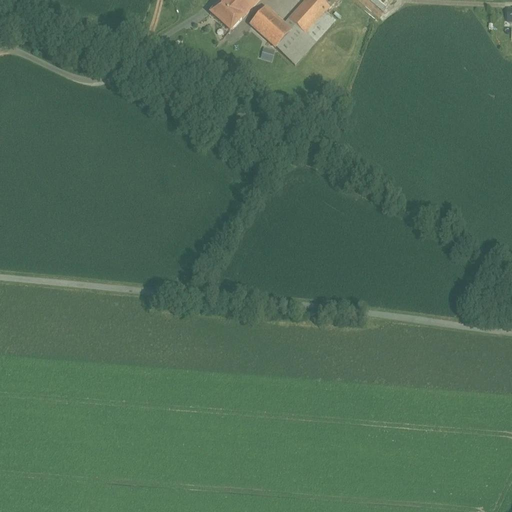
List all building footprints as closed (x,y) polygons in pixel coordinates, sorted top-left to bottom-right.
[(265,0),(223,0),(209,17),(232,38),(265,0)] [(309,0),(287,23),(304,39),(327,16),(340,2),(338,0),(309,0)] [(364,0),(383,15),(395,0),(364,0)] [(511,9),(503,10),(503,27),(510,27),(510,42),(511,42),(511,9)] [(275,53),(292,35),(284,26),(267,10),(250,28),(273,50),(275,53)] [(304,39),(287,23),(284,26),(292,35),(275,53),(293,70),(337,25),(327,16),(304,39)] [(261,48),(257,59),(269,63),(273,52),(261,48)]
